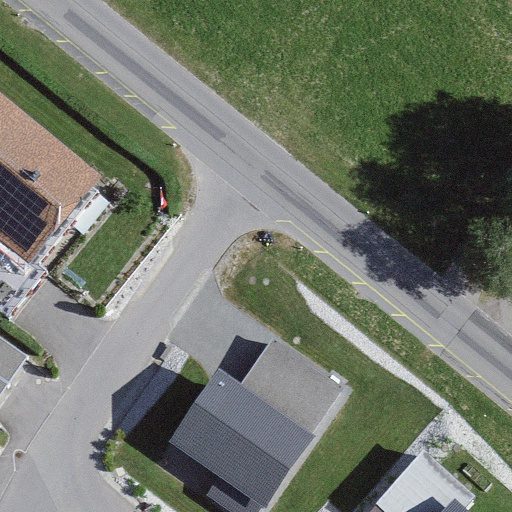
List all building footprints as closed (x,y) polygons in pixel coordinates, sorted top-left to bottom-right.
[(116,191),(0,106),(0,238),(53,277),(116,191)] [(0,396),(26,360),(0,341),(0,396)] [(274,344),(239,394),(310,442),(344,392),(274,344)] [(239,394),(220,380),(170,452),(219,485),(209,501),(225,511),(269,511),(315,445),(310,442),(239,394)] [(454,511),(455,511),(467,511),(477,502),(424,456),(377,511),(454,511)]
